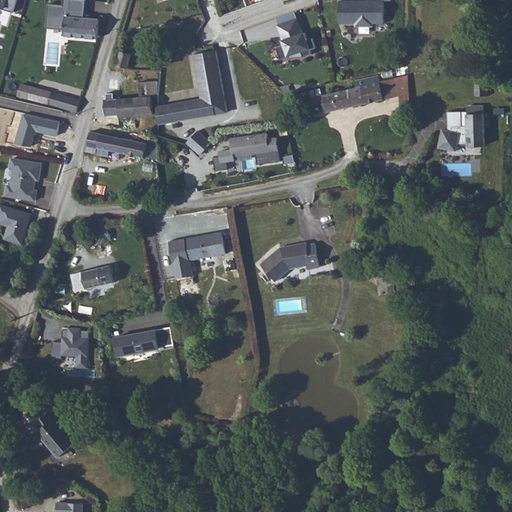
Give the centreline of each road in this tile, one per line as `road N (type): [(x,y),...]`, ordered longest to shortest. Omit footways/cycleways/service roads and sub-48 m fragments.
road 1 (residential): [(59,205),(88,213),(155,209),(389,168)]
road 2 (unclassified): [(59,205),(118,0)]
road 3 (track): [(201,0),(243,110),(231,125)]
